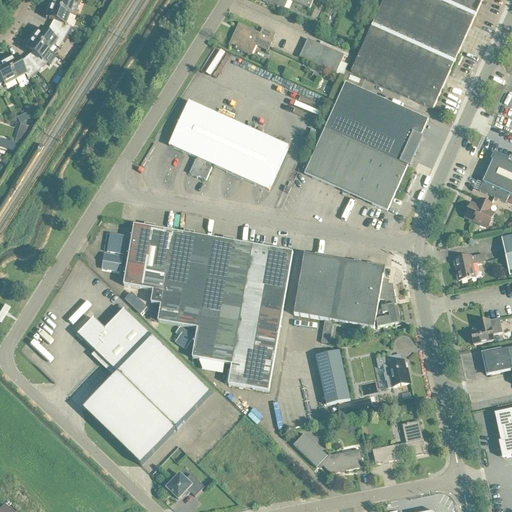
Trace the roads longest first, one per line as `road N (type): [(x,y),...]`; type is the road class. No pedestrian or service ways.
road 1 (unclassified): [(157,511),(11,371),(8,351),(110,187)]
road 2 (unclassified): [(418,249),(110,187)]
road 3 (unclassified): [(418,249),(426,208),(511,14)]
road 4 (unclassified): [(460,477),(422,308),(418,249)]
road 5 (unclassified): [(110,187),(228,0)]
road 6 (unclassified): [(460,477),(290,511)]
road 7 (unknown): [(302,228),(289,352)]
